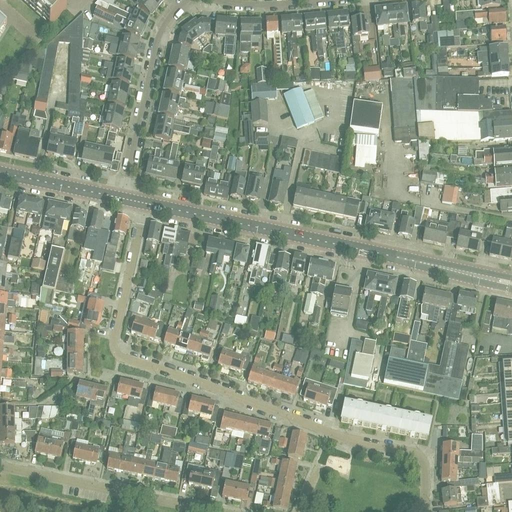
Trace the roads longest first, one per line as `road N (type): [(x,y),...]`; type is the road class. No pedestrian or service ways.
road 1 (residential): [(424,511),(423,462),(415,454),(334,435),(119,356),(113,342),(144,203)]
road 2 (primary): [(511,282),(144,203)]
road 3 (residential): [(220,511),(0,465)]
road 4 (residential): [(186,0),(155,44),(122,198)]
road 5 (primary): [(122,198),(0,172)]
